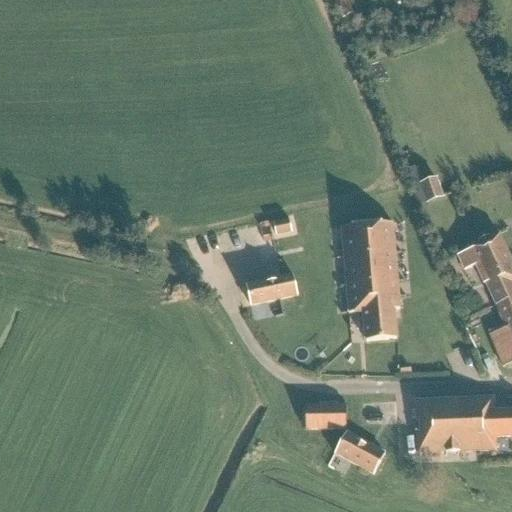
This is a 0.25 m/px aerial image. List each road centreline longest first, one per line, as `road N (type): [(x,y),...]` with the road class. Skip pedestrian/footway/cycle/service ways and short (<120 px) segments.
road 1 (residential): [(511,385),(298,384),(263,361),(233,314)]
road 2 (track): [(233,314),(186,267),(0,221)]
